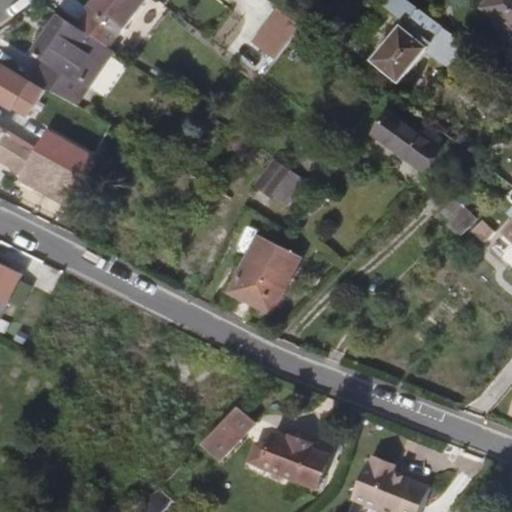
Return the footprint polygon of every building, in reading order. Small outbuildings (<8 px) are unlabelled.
[(79,18),(109,38),(129,16),(106,0),(90,0),(89,2),(92,4),(79,18)] [(106,0),(129,16),(142,0),(106,0)] [(407,16),(418,3),(414,0),(387,0),(403,13),(407,16)] [(511,52),(511,0),(487,0),(484,4),(511,25),(511,45),(509,50),(511,52)] [(428,46),(445,23),(418,3),(407,16),(403,13),(374,50),(406,76),(428,46)] [(278,7),(249,39),(273,60),(301,28),(278,7)] [(86,49),(69,38),(78,24),(58,10),(36,45),(45,50),(73,67),(86,49)] [(449,61),(466,39),(445,23),(428,46),(449,61)] [(31,71),(76,98),(111,45),(78,24),(69,38),(86,49),(73,67),(45,50),(31,71)] [(18,94),(31,101),(43,85),(1,61),(0,63),(0,99),(10,105),(18,94)] [(421,177),(442,158),(403,113),(381,132),(421,177)] [(38,144),(44,133),(22,120),(15,130),(38,144)] [(0,142),(6,146),(4,150),(24,163),(23,169),(46,183),(44,189),(65,202),(83,170),(38,144),(15,130),(0,121),(0,142)] [(83,170),(91,155),(47,128),(44,133),(38,144),(83,170)] [(256,181),(275,195),(295,169),(275,155),(256,181)] [(461,205),(473,217),(489,202),(475,187),(490,174),(484,167),(459,192),(467,200),(461,205)] [(229,286),(267,305),(287,272),(247,251),(229,286)] [(0,291),(4,294),(17,269),(0,260),(0,291)] [(226,435),(231,438),(249,420),(232,405),(195,443),(207,453),(226,435)] [(327,457),(308,447),(310,441),(288,431),(285,438),(268,430),(261,443),(257,441),(247,461),(268,471),(265,477),(276,482),(280,476),(291,481),(287,491),(307,500),(327,457)] [(355,497),(388,511),(424,511),(438,481),(374,453),(355,497)] [(385,511),(355,500),(350,511),(385,511)]
